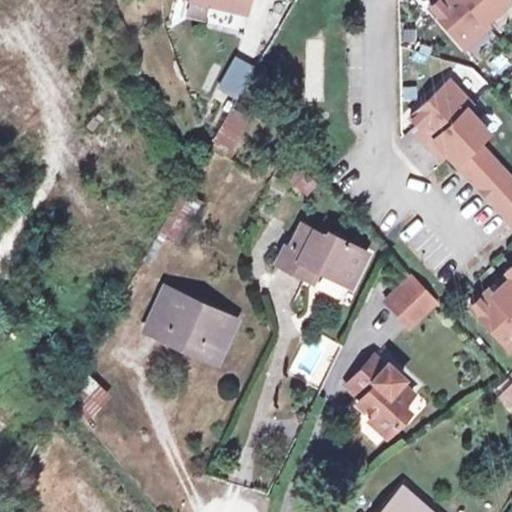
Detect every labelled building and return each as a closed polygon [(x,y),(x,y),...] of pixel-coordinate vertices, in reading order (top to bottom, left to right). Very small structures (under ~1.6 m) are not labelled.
[(252,0),(207,0),(250,9),(252,0)] [(437,0),(432,4),(467,44),(492,23),(487,18),(471,0),(437,0)] [(471,0),(487,18),(507,0),(471,0)] [(262,63),(244,52),(228,79),(247,90),(250,84),(262,63)] [(421,128),(431,139),(469,104),(474,99),(452,76),(414,111),(425,124),(421,128)] [(469,104),(431,139),(441,150),(447,145),(458,157),(479,138),(491,127),(469,104)] [(231,156),(251,117),(229,107),(210,146),(231,156)] [(479,138),(458,157),(463,162),(484,143),(479,138)] [(463,162),(511,216),(511,173),(484,143),(463,162)] [(296,150),(284,165),(307,184),(319,170),(296,150)] [(316,259),(354,277),(370,244),(336,227),(332,234),(305,221),(293,244),(287,241),(280,257),(311,272),(316,259)] [(403,302),(423,283),(413,272),(390,295),(399,305),(403,302)] [(493,284),(475,301),(511,341),(511,273),(497,288),(493,284)] [(435,296),(423,283),(403,302),(415,315),(435,296)] [(167,288),(150,328),(220,362),(240,322),(167,288)] [(384,434),(407,410),(399,402),(411,391),(397,377),(400,374),(387,361),(383,365),(372,354),(345,381),(361,396),(357,400),(371,413),(367,417),(384,434)] [(89,414),(113,390),(86,364),(69,394),(89,414)] [(511,414),(511,389),(508,386),(496,397),(511,414)] [(435,511),(403,484),(378,511),(435,511)]
